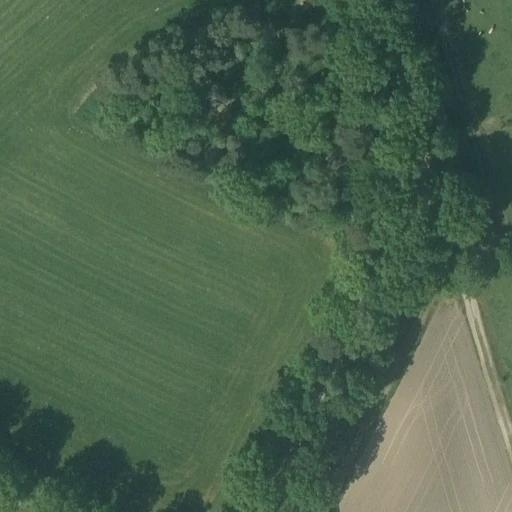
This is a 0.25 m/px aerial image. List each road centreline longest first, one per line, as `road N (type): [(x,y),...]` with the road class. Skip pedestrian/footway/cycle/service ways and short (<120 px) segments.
road 1 (track): [(429,157),(422,187),(261,511)]
road 2 (track): [(429,157),(511,431)]
road 3 (track): [(381,0),(429,157)]
